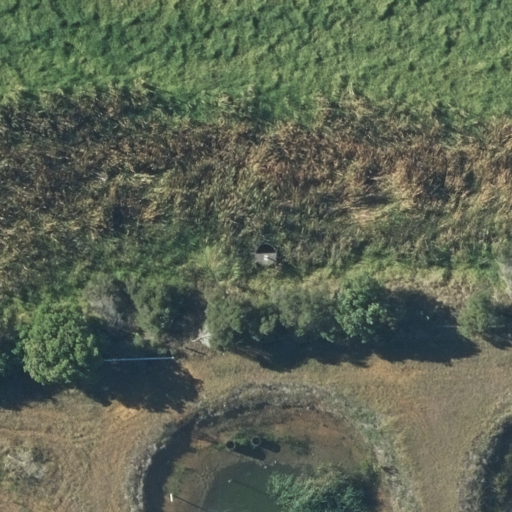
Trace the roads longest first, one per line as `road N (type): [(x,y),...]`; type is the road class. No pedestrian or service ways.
road 1 (track): [(0,406),(223,366),(511,363)]
road 2 (track): [(429,511),(424,363)]
road 3 (track): [(104,511),(99,391)]
